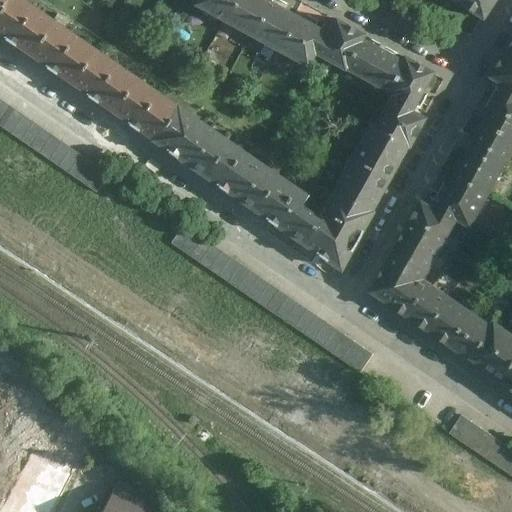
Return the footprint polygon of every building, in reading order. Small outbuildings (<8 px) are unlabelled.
[(0,34),(33,56),(54,23),(22,0),(4,0),(0,7),(0,34)] [(198,0),(193,10),(214,21),(224,0),(198,0)] [(224,0),(214,21),(231,30),(248,0),(224,0)] [(260,0),(248,0),(231,30),(250,40),(270,6),(260,0)] [(454,0),(452,4),(481,23),(495,0),(454,0)] [(270,6),(250,40),(267,50),(287,15),(270,6)] [(308,26),(287,15),(267,50),(287,59),(308,26)] [(313,58),(347,77),(365,44),(367,39),(334,22),(326,35),(313,58)] [(75,85),(96,52),(54,23),(33,56),(75,85)] [(326,35),(308,26),(287,59),(306,72),(313,58),(326,35)] [(384,97),(402,64),(365,44),(347,77),(384,97)] [(498,92),(511,100),(511,47),(504,61),(488,86),(498,92)] [(114,113),(137,80),(96,52),(75,85),(114,113)] [(434,76),(405,60),(402,64),(384,97),(392,102),(413,114),(434,76)] [(153,140),(176,107),(137,80),(114,113),(153,140)] [(511,100),(498,92),(491,105),(481,121),(472,139),(462,156),(452,175),(443,192),(433,210),(455,222),(468,229),(511,148),(511,100)] [(0,128),(96,195),(109,176),(0,101),(0,128)] [(392,102),(376,131),(406,149),(423,120),(413,114),(392,102)] [(227,142),(176,107),(153,140),(205,176),(227,142)] [(372,129),(357,153),(392,173),(406,149),(376,131),(372,129)] [(260,164),(227,142),(205,176),(237,199),(260,164)] [(357,153),(332,196),(367,216),(392,173),(357,153)] [(310,199),(260,164),(237,199),(289,232),(304,208),(310,199)] [(304,208),(289,232),(337,262),(367,216),(332,196),(319,219),(304,208)] [(433,210),(423,204),(390,257),(424,278),(455,222),(433,210)] [(374,356),(182,225),(169,245),(361,376),(374,356)] [(405,321),(431,283),(424,278),(390,257),(379,277),(368,296),(386,308),(405,321)] [(436,342),(462,304),(431,283),(405,321),(436,342)] [(466,363),(492,324),(462,304),(436,342),(466,363)] [(498,384),(511,363),(511,337),(492,324),(466,363),(498,384)] [(511,393),(511,363),(498,384),(511,393)] [(511,444),(465,412),(450,433),(511,475),(511,444)] [(92,451),(124,472),(137,452),(106,431),(92,451)] [(171,511),(118,484),(103,511),(171,511)]
